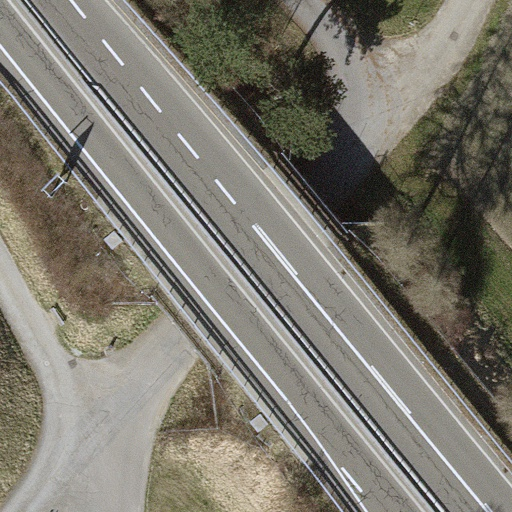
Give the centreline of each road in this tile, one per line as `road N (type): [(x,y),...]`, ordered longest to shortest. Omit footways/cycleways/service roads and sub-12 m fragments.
road 1 (trunk): [(467,511),(53,0)]
road 2 (trunk): [(0,16),(401,511)]
road 3 (residential): [(297,0),(402,97),(95,434)]
road 4 (track): [(95,434),(0,266)]
road 5 (track): [(472,0),(402,97)]
